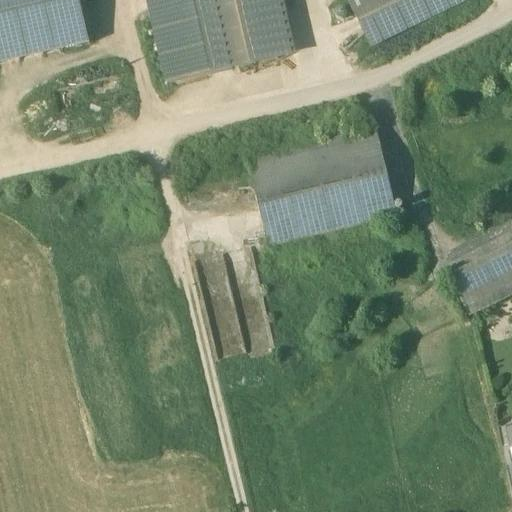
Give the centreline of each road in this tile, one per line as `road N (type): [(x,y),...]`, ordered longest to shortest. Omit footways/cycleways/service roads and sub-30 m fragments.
road 1 (track): [(154,139),(243,511)]
road 2 (unknown): [(407,64),(445,208),(476,234),(511,237)]
road 3 (track): [(123,0),(154,139)]
